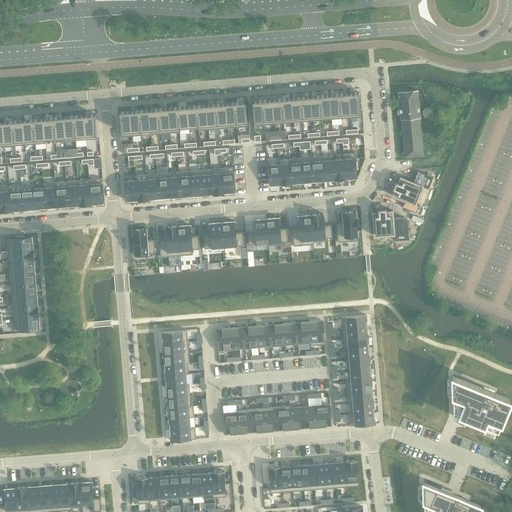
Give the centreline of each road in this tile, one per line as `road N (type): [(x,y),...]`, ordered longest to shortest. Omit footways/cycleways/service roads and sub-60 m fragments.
road 1 (residential): [(115,217),(368,195),(382,156),(374,73)]
road 2 (secondary): [(84,54),(427,31)]
road 3 (secondary): [(403,0),(240,12),(90,9)]
road 4 (residential): [(104,95),(374,73)]
road 5 (residential): [(115,217),(133,452)]
road 6 (residential): [(372,434),(393,432),(511,474)]
road 7 (residential): [(372,434),(244,443)]
road 8 (residential): [(104,95),(115,217)]
